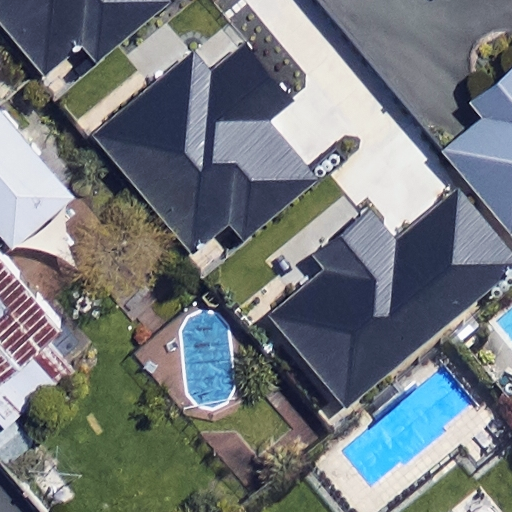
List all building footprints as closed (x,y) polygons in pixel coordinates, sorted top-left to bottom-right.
[(82,46),(96,63),(171,1),(170,0),(0,0),(0,23),(44,77),(82,46)] [(229,224),(243,241),(318,179),(269,120),(293,101),(246,43),(212,71),(195,51),(92,135),(192,255),(229,224)] [(511,57),(469,93),(482,108),(442,140),(510,222),(511,220),(511,57)] [(0,114),(0,235),(11,249),(70,200),(0,114)] [(324,271),(269,316),(345,409),(511,274),(511,253),(459,189),(396,240),(371,210),(313,257),(324,271)] [(76,357),(0,269),(0,412),(5,418),(76,357)]
